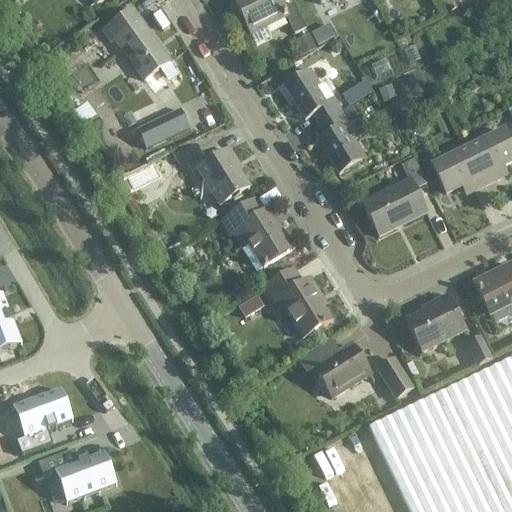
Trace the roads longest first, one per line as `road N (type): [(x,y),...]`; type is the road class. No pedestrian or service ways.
road 1 (residential): [(511,236),(397,290),(369,294),(348,274),(177,0)]
road 2 (tertiary): [(254,511),(127,308)]
road 3 (tertiary): [(127,308),(0,114)]
road 4 (residential): [(67,348),(0,240)]
